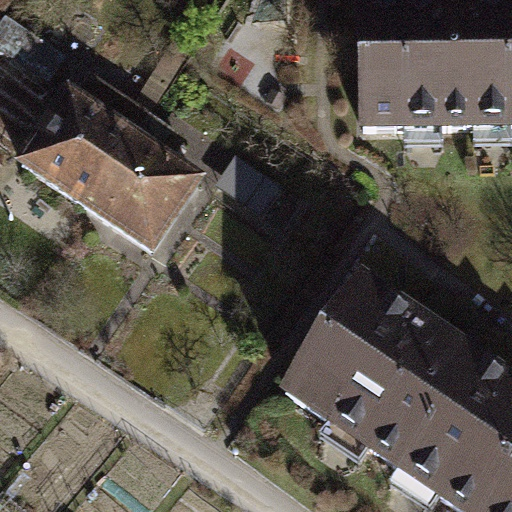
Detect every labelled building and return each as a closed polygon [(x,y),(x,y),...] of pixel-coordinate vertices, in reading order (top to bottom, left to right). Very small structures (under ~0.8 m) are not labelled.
[(511,6),(365,10),(368,148),(511,144),(511,6)] [(11,22),(0,39),(0,51),(56,88),(73,64),(11,22)] [(22,172),(91,218),(145,138),(86,98),(80,106),(71,99),(22,172)] [(145,138),(91,218),(160,265),(209,192),(175,169),(180,162),(145,138)] [(439,511),(500,511),(511,494),(511,378),(367,283),(283,409),(439,511)] [(511,511),(511,494),(500,511),(511,511)]
